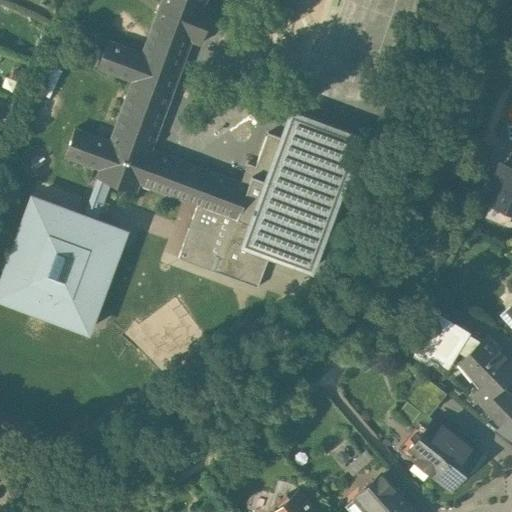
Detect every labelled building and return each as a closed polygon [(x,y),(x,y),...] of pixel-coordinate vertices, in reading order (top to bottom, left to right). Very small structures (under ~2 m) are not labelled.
[(161,0),(142,53),(107,40),(97,67),(132,80),(110,141),(74,127),(64,155),(99,168),(96,176),(97,177),(83,215),(31,196),(0,281),(0,297),(87,329),(123,230),(96,219),(110,181),(135,190),(138,182),(197,204),(235,218),(236,218),(249,185),(240,182),(225,176),(219,191),(156,168),(162,153),(150,148),(190,40),(200,43),(213,8),(203,5),(204,0),(161,0)] [(282,137),(267,132),(254,165),(247,162),(240,182),(249,185),(236,218),(235,218),(216,271),(257,286),(269,253),(310,268),(358,137),(291,112),(282,137)] [(225,176),(162,153),(156,168),(219,191),(225,176)] [(511,168),(502,164),(486,201),(511,211),(511,168)] [(235,218),(197,204),(177,256),(216,271),(235,218)] [(511,374),(511,364),(484,335),(459,360),(482,384),(472,394),(500,424),(511,412),(511,400),(499,387),(511,374)] [(445,393),(421,374),(403,398),(427,417),(445,393)] [(477,454),(432,419),(410,448),(419,455),(433,466),(429,472),(449,488),(477,454)] [(347,464),(354,475),(377,460),(370,449),(347,464)] [(433,466),(419,455),(411,465),(426,477),(429,472),(433,466)] [(374,479),(344,505),(349,511),(370,511),(368,508),(386,493),(374,479)] [(413,511),(392,487),(386,493),(368,508),(370,511),(413,511)] [(316,511),(297,491),(289,498),(286,494),(271,507),(275,511),(316,511)]
